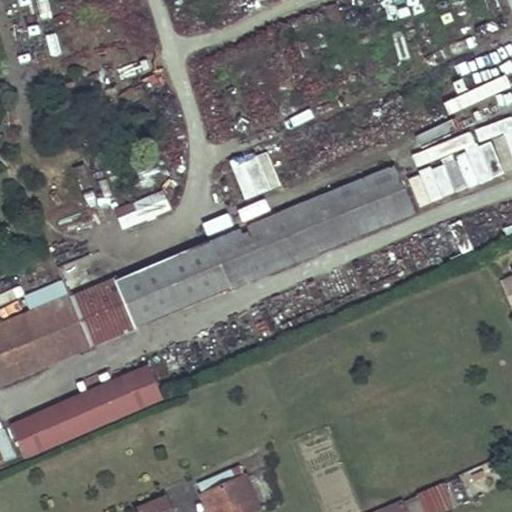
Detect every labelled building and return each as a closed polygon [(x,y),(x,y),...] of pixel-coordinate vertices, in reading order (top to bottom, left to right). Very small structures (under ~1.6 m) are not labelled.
[(511,155),(505,137),(409,174),(422,208),(511,173),(511,155)] [(281,187),(265,148),(229,162),(245,202),(281,187)] [(396,164),(163,262),(183,312),(417,214),(396,164)] [(164,191),(135,203),(142,222),(172,210),(164,191)] [(118,277),(69,297),(89,346),(138,326),(118,277)] [(33,312),(0,325),(0,382),(89,346),(69,297),(63,282),(27,297),(33,312)] [(164,398),(149,365),(11,424),(12,427),(35,418),(47,448),(164,398)] [(47,448),(35,418),(12,427),(25,458),(47,448)] [(247,476),(202,495),(208,511),(249,511),(260,507),(247,476)] [(460,476),(418,494),(426,511),(443,511),(470,501),(460,476)] [(166,498),(137,511),(168,511),(171,511),(166,498)] [(407,511),(402,502),(379,511),(407,511)]
